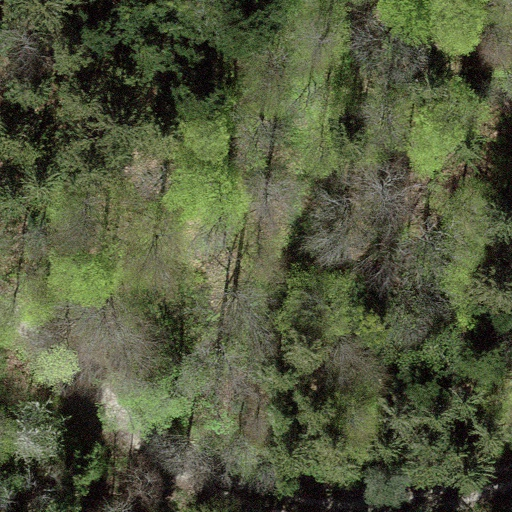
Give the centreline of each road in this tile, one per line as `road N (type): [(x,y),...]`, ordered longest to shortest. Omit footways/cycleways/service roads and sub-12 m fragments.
road 1 (track): [(335,511),(276,505),(200,477),(160,453),(85,377),(0,313)]
road 2 (track): [(511,476),(400,507),(347,511)]
